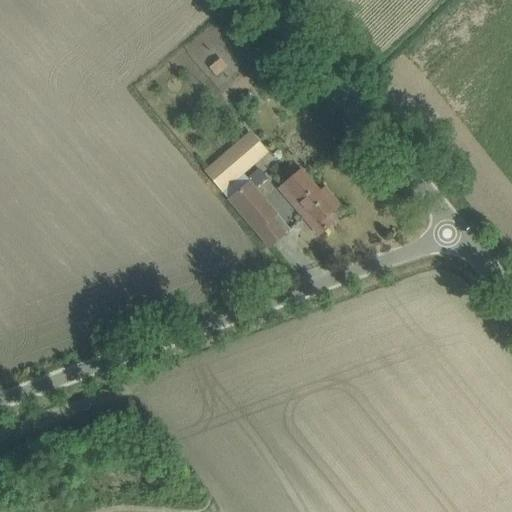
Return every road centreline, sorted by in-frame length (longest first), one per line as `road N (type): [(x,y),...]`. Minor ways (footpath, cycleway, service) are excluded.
road 1 (unclassified): [(0,400),(459,233)]
road 2 (unclassified): [(459,233),(253,0)]
